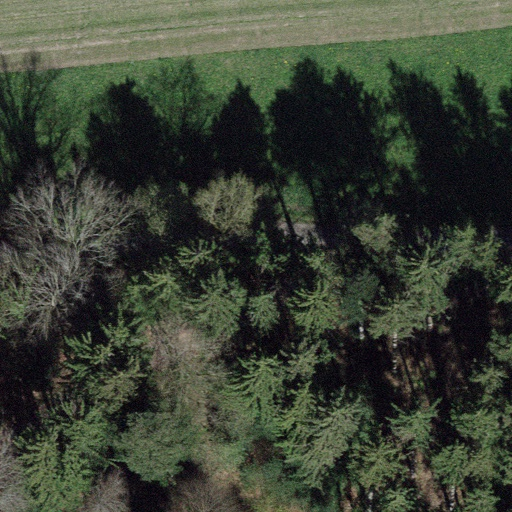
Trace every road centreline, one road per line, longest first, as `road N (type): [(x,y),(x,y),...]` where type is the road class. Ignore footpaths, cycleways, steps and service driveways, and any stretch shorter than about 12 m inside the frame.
road 1 (track): [(511,223),(275,241),(160,343),(0,450)]
road 2 (track): [(0,255),(275,241)]
